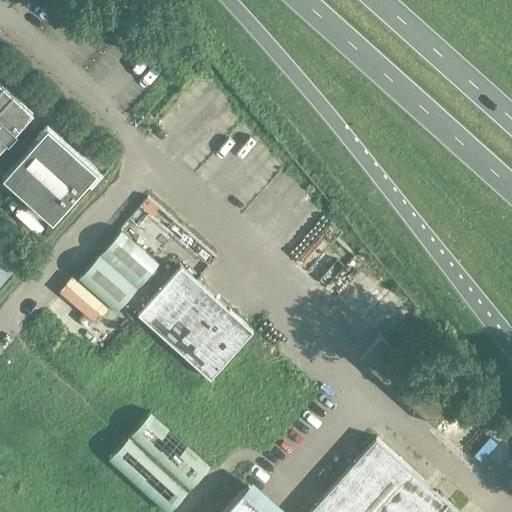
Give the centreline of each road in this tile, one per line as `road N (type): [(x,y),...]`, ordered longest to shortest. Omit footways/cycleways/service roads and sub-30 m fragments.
road 1 (trunk): [(233,0),(323,96),(511,347)]
road 2 (trunk): [(312,0),(511,186)]
road 3 (trunk): [(511,119),(376,0)]
road 4 (unclassified): [(129,123),(0,17)]
